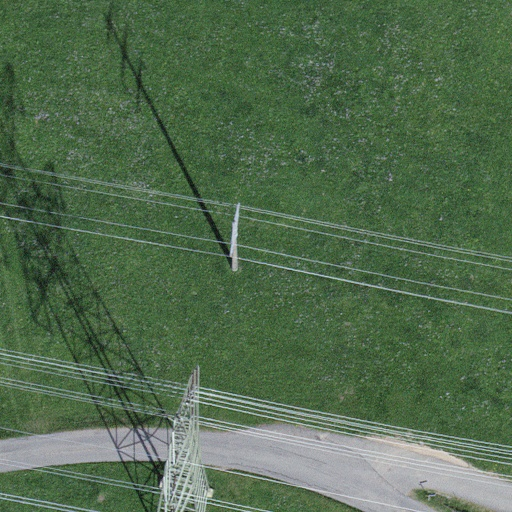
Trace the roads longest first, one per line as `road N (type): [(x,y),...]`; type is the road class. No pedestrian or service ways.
road 1 (motorway): [(0,158),(511,98)]
road 2 (unclassified): [(0,456),(225,448),(320,468)]
road 3 (residential): [(511,502),(405,465),(320,468)]
